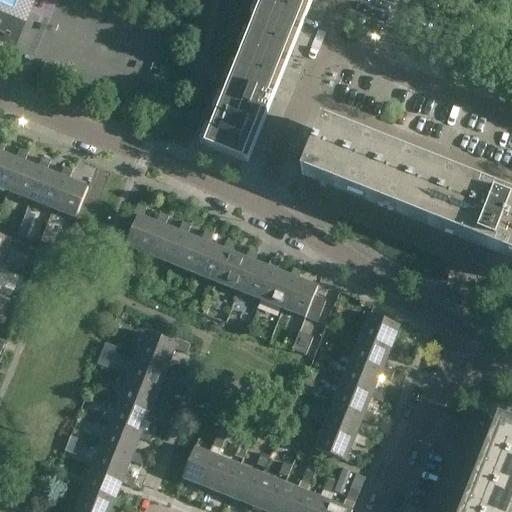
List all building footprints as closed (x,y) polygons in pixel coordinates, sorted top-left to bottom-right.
[(248,164),(312,0),(264,0),(205,147),(243,162),(248,164)] [(470,35),(473,28),(475,21),(454,13),(449,27),(470,35)] [(495,201),(324,132),(322,131),(305,174),(306,175),(306,174),(441,229),(511,256),(511,205),(496,199),(495,201)] [(21,162),(16,160),(2,155),(6,144),(0,141),(0,190),(8,193),(21,162)] [(43,171),(38,169),(25,164),(29,153),(20,150),(16,160),(21,162),(8,193),(31,202),(43,171)] [(53,211),(65,180),(60,178),(47,173),(51,162),(43,159),(38,169),(43,171),(31,202),(53,211)] [(64,167),(60,178),(65,180),(53,211),(76,220),(88,189),(87,188),(87,189),(69,181),(73,171),(64,167)] [(149,256),(160,227),(156,225),(142,219),(146,208),(138,205),(134,216),(138,218),(133,229),(126,247),(149,256)] [(183,235),(178,234),(166,229),(165,228),(169,218),(160,214),(156,225),(160,227),(149,256),(171,265),(183,235)] [(193,274),(205,244),(200,242),(187,237),(190,229),(191,227),(183,223),(178,234),(183,235),(171,265),(193,274)] [(227,253),(222,251),(209,245),(213,235),(204,232),(200,242),(205,244),(193,274),(216,283),(227,253)] [(0,264),(2,265),(11,242),(0,237),(0,264)] [(250,262),(245,260),(231,254),(235,244),(226,241),(222,251),(227,253),(216,283),(238,292),(250,262)] [(272,271),(267,269),(253,263),(257,253),(249,250),(245,260),(250,262),(238,292),(260,301),(272,271)] [(283,309),(294,280),(289,278),(275,272),(279,261),(271,258),(267,269),(272,271),(260,301),(283,309)] [(293,267),(289,278),(294,280),(283,309),(305,318),(317,323),(326,301),(315,296),(318,289),(298,281),(302,270),(293,267)] [(342,310),(338,322),(351,326),(355,314),(342,310)] [(399,327),(370,316),(361,339),(391,351),(392,346),(398,332),(409,336),(412,328),(401,323),(399,327)] [(313,338),(300,333),(293,350),(306,355),(313,338)] [(147,334),(138,357),(168,369),(170,364),(176,350),(186,354),(189,346),(178,341),(177,346),(147,334)] [(403,350),(392,346),(391,351),(361,339),(352,361),(382,373),(384,368),(389,354),(400,358),(403,350)] [(180,368),(170,364),(168,369),(138,357),(129,380),(159,392),(161,386),(166,372),(177,376),(180,368)] [(394,372),(384,368),(382,373),(352,361),(343,383),(373,395),(375,390),(380,376),(391,381),(394,372)] [(171,390),(161,386),(159,392),(129,380),(120,402),(150,414),(152,408),(158,395),(168,398),(171,390)] [(385,395),(375,390),(373,395),(343,383),(334,406),(364,418),(366,413),(371,399),(382,403),(385,395)] [(163,412),(152,408),(150,414),(120,402),(111,424),(141,436),(143,431),(149,417),(159,421),(163,412)] [(376,417),(366,413),(364,418),(334,406),(325,428),(355,440),(357,435),(362,421),(373,425),(376,417)] [(511,511),(511,424),(498,418),(460,511),(511,511)] [(289,421),(284,433),(293,437),(297,425),(289,421)] [(154,435),(143,431),(141,436),(111,424),(102,446),(132,458),(134,453),(140,439),(150,443),(154,435)] [(367,439),(357,435),(355,440),(325,428),(316,450),(346,463),(353,444),(364,448),(367,439)] [(221,451),(225,440),(217,437),(213,448),(221,451)] [(145,457),(134,453),(132,458),(102,446),(93,469),(123,481),(125,476),(131,462),(142,466),(145,457)] [(243,460),(248,449),(239,446),(235,457),(243,460)] [(206,489),(218,459),(195,450),(183,480),(206,489)] [(265,469),(270,458),(262,455),(257,466),(265,469)] [(228,498),(241,468),(218,459),(206,489),(228,498)] [(288,478),(292,467),(284,464),(279,475),(288,478)] [(251,507),(263,477),(241,468),(228,498),(251,507)] [(136,479),(125,476),(123,481),(93,469),(85,491),(115,503),(117,498),(122,484),(133,488),(136,479)] [(339,498),(350,472),(343,469),(336,484),(332,495),(339,498)] [(310,487),(314,476),(306,473),(302,484),(310,487)] [(366,479),(358,475),(352,490),(360,494),(366,479)] [(263,511),(274,511),(285,486),(263,477),(251,507),(263,511)] [(332,495),(336,484),(328,481),(324,492),(332,495)] [(300,511),(307,495),(285,486),(274,511),(300,511)] [(354,504),(359,493),(350,490),(346,501),(354,504)] [(127,502),(117,498),(115,503),(85,491),(75,511),(110,511),(113,506),(124,510),(127,502)] [(326,511),(330,503),(307,495),(300,511),(326,511)] [(350,511),(330,503),(326,511),(350,511)]
